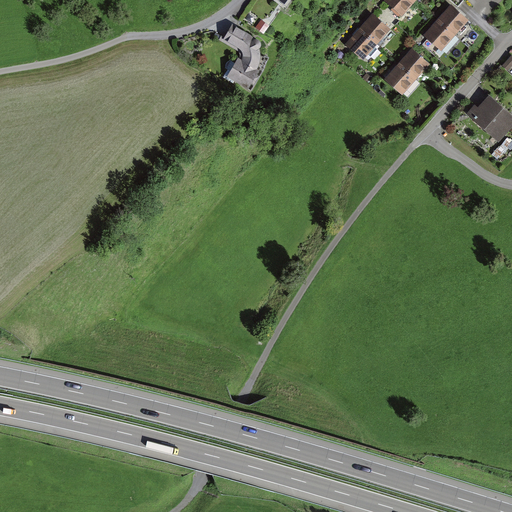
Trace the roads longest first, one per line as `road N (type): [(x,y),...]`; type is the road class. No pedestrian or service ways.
road 1 (motorway): [(502,511),(196,421),(0,376)]
road 2 (motorway): [(0,406),(402,511)]
road 3 (residential): [(511,38),(427,131)]
road 4 (residential): [(131,38),(194,28),(243,0)]
